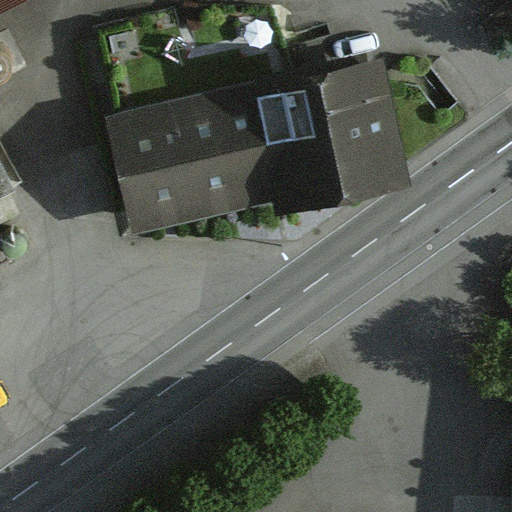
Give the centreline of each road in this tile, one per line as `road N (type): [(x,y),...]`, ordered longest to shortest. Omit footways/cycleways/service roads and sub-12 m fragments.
road 1 (secondary): [(0,509),(511,144)]
road 2 (track): [(388,229),(455,390),(458,511)]
